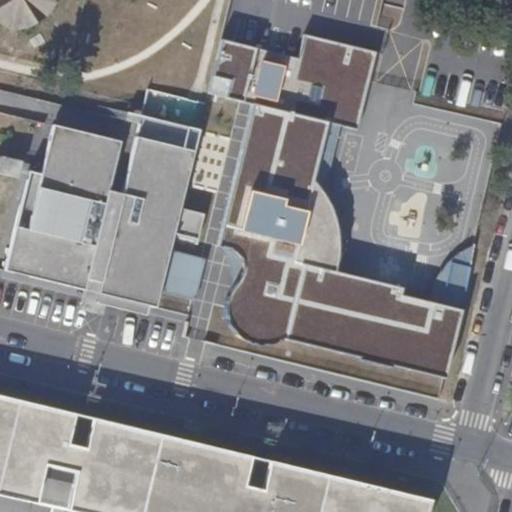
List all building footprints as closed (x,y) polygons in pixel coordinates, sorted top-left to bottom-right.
[(57,3),(57,0),(0,0),(0,20),(1,22),(8,27),(11,29),(28,28),(49,15),(57,3)] [(299,57),(222,39),(209,91),(242,101),(257,104),(219,245),(227,247),(236,251),(243,262),(244,269),(242,281),(235,291),(230,299),(228,311),(232,328),(241,339),(256,344),(271,345),(284,339),(444,379),(461,310),(426,302),(403,296),(404,289),(337,271),(341,256),(341,237),(339,220),(331,199),(317,182),(330,122),(356,128),(376,52),(304,34),(299,57)] [(155,310),(174,236),(199,242),(205,215),(180,210),(200,132),(140,118),(121,196),(107,193),(119,143),(51,126),(40,175),(28,173),(14,229),(3,273),(41,282),(111,299),(155,310)] [(461,310),(476,245),(460,251),(446,263),(433,281),(426,302),(461,310)] [(0,496),(58,510),(68,511),(426,511),(429,500),(410,496),(348,481),(284,467),(226,451),(165,437),(119,426),(58,411),(12,400),(0,397),(0,496)]
